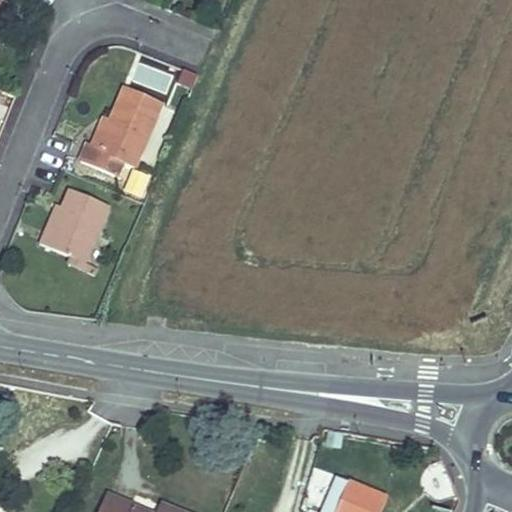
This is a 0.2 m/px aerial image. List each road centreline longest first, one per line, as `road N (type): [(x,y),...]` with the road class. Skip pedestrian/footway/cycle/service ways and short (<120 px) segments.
road 1 (residential): [(0,210),(64,52),(90,30),(111,23),(185,54)]
road 2 (tertiary): [(0,346),(285,389)]
road 3 (tertiary): [(498,399),(285,389)]
road 4 (tertiary): [(285,389),(423,423),(472,453)]
road 5 (unknown): [(308,395),(281,511)]
